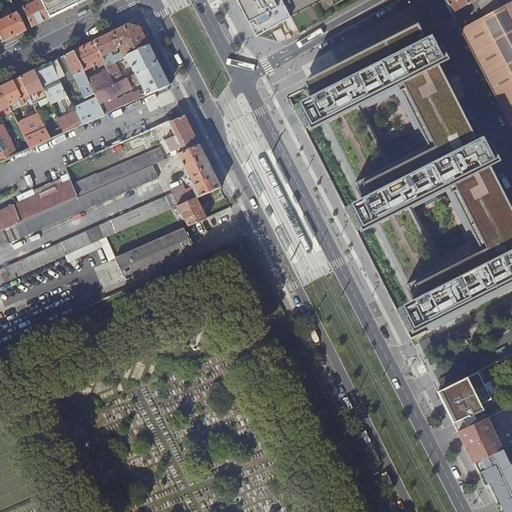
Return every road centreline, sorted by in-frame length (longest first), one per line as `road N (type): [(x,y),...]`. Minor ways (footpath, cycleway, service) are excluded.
road 1 (primary): [(212,114),(412,511)]
road 2 (primary): [(403,389),(242,78)]
road 3 (unknown): [(422,0),(511,166)]
road 4 (secondary): [(383,0),(242,78)]
road 5 (secondary): [(135,0),(0,66)]
road 6 (primary): [(464,511),(403,389)]
road 7 (primary): [(154,0),(212,114)]
road 8 (residential): [(511,337),(403,389)]
